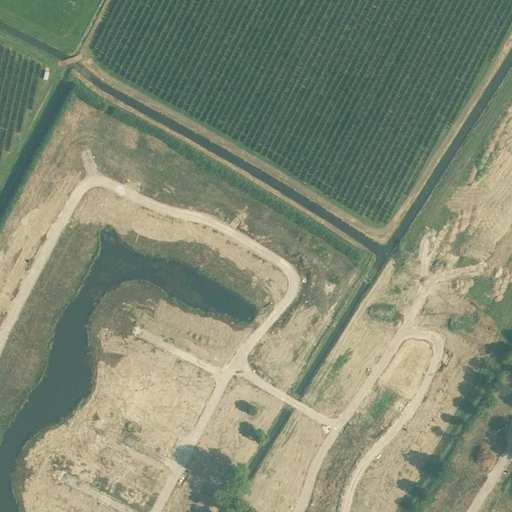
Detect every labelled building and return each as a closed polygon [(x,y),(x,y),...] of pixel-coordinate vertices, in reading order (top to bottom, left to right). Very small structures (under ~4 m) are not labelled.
[(87,108),(94,111),(96,106),(90,103),(87,108)] [(60,122),(80,130),(85,120),(75,115),(78,108),(68,104),(60,122)] [(119,124),(118,126),(112,123),(106,140),(125,147),(132,129),(119,124)] [(141,152),(162,161),(170,142),(149,133),(141,152)] [(185,177),(194,162),(184,157),(176,172),(185,177)] [(217,174),(206,198),(219,204),(231,180),(217,174)] [(19,209),(22,200),(16,198),(12,207),(19,209)] [(257,229),(267,208),(252,201),(242,222),(257,229)] [(29,230),(33,222),(10,210),(5,219),(29,230)] [(71,214),(66,226),(84,234),(89,221),(71,214)] [(298,241),(304,232),(280,217),(270,232),(284,241),(288,234),(298,241)] [(0,228),(0,237),(2,239),(9,228),(3,224),(0,228)] [(179,226),(169,248),(184,255),(194,233),(179,226)] [(160,246),(167,249),(170,239),(163,237),(160,246)] [(16,254),(0,245),(0,242),(2,239),(0,238),(0,255),(12,262),(16,254)] [(329,272),(341,252),(322,240),(309,259),(329,272)] [(73,255),(84,259),(87,251),(76,246),(73,255)] [(52,282),(68,288),(78,262),(53,252),(44,274),(53,278),(52,282)] [(342,262),(349,266),(353,259),(346,255),(342,262)] [(36,303),(59,314),(67,299),(44,287),(36,303)] [(280,345),(285,335),(292,339),(297,329),(277,318),(267,338),(280,345)] [(164,337),(187,350),(196,335),(172,322),(164,337)] [(10,347),(4,364),(26,372),(32,355),(10,347)] [(267,350),(259,364),(286,378),(294,364),(267,350)] [(123,371),(119,379),(127,384),(136,367),(115,356),(110,364),(123,371)] [(144,372),(164,381),(170,366),(150,357),(144,372)] [(122,390),(125,383),(118,380),(115,386),(122,390)] [(100,407),(113,413),(122,395),(93,381),(88,391),(104,399),(100,407)] [(254,398),(262,403),(267,396),(244,381),(229,403),(243,413),(254,398)] [(95,474),(104,477),(113,456),(104,453),(95,474)] [(183,511),(185,510),(181,508),(186,500),(174,493),(163,511),(183,511)]
